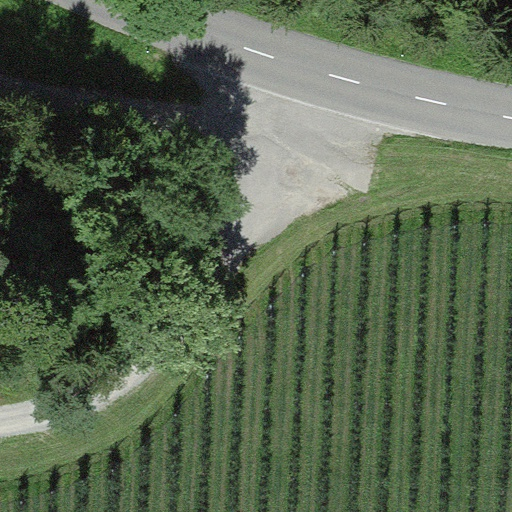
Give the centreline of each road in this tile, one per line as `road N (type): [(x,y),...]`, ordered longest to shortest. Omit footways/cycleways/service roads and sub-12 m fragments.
road 1 (track): [(318,73),(289,139),(155,351),(94,399),(0,424)]
road 2 (tertiary): [(121,0),(318,73),(511,119)]
road 3 (track): [(0,83),(289,139)]
